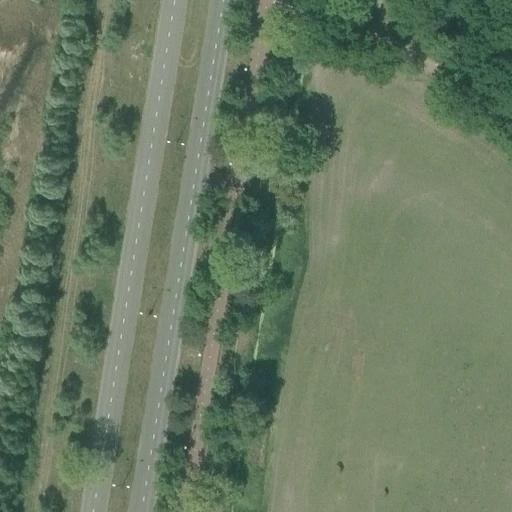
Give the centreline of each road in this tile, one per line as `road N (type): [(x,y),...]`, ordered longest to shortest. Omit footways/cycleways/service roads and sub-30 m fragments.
road 1 (secondary): [(173,0),(89,511)]
road 2 (secondary): [(139,511),(222,0)]
road 3 (unclassified): [(511,121),(468,84),(385,42),(266,0)]
